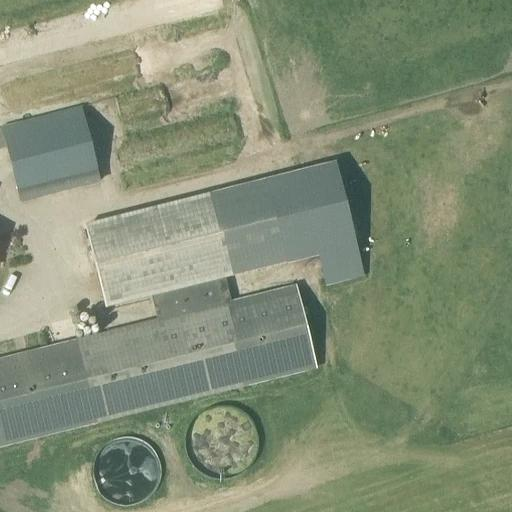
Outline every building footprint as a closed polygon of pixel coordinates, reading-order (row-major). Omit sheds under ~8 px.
[(204,56),(221,53),(217,31),(200,34),(204,56)] [(20,205),(99,185),(80,110),(1,131),(15,188),(20,205)] [(305,171),(318,246),(352,240),(340,166),(305,171)] [(231,307),(224,278),(285,263),(266,186),(85,231),(104,308),(150,297),(157,326),(76,346),(0,364),(0,446),(96,423),(314,369),(295,291),(231,307)] [(159,473),(159,472),(158,467),(156,459),(153,453),(149,448),(144,445),(138,441),(127,439),(121,439),(115,441),(109,444),(103,448),(99,453),(96,458),(93,464),(93,471),(93,479),(95,484),(98,490),(101,494),(105,498),(110,502),(117,504),(124,506),(131,505),(138,503),(144,500),(148,497),(153,491),(156,486),(158,480),(159,473)]
